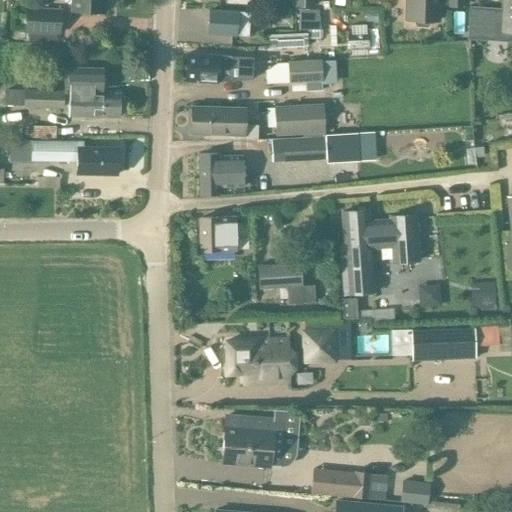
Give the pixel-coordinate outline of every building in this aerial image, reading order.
[(104,13),(104,0),(72,0),(72,11),(104,13)] [(405,0),(405,20),(414,20),(414,24),(415,27),(427,27),(430,24),(430,21),(438,21),(439,5),(449,5),(449,6),(461,6),(461,0),(405,0)] [(511,0),(502,0),(502,8),(477,7),(477,14),(469,13),(469,26),(511,27),(511,0)] [(61,9),(26,7),(25,32),(29,32),(29,41),(56,42),(56,33),(60,34),(61,9)] [(209,10),(208,34),(236,35),(237,11),(209,10)] [(269,48),(306,46),(306,31),(274,33),(274,34),(269,34),(269,48)] [(366,34),(347,36),(348,51),(368,50),(366,34)] [(187,54),(185,80),(217,82),(217,80),(229,80),(253,80),(253,63),(230,63),(231,58),(218,57),(218,56),(187,54)] [(320,60),(288,61),(288,62),(289,82),(321,81),(320,60)] [(278,63),(265,70),(266,83),(289,82),(288,62),(278,63)] [(69,93),(68,116),(120,117),(120,94),(102,93),(103,68),(70,67),(69,93)] [(24,91),(24,107),(62,108),(63,92),(24,91)] [(275,136),(324,133),(322,103),(273,106),(275,136)] [(256,126),(237,125),(237,109),(225,108),(191,107),(191,133),(233,134),(232,139),(256,140),(256,126)] [(32,138),(56,138),(56,126),(32,126),(32,138)] [(284,162),(326,159),(325,136),(282,138),(284,162)] [(440,136),(407,140),(408,152),(442,148),(440,136)] [(76,174),(117,175),(118,148),(82,147),(82,142),(77,142),(77,141),(32,140),(8,140),(8,161),(32,161),(76,162),(76,174)] [(199,155),(200,195),(218,195),(218,187),(242,187),(242,156),(218,156),(218,154),(199,155)] [(511,197),(506,198),(510,232),(501,233),(506,279),(505,279),(508,303),(511,302),(511,197)] [(368,211),(342,213),(345,248),(340,248),(344,295),(374,293),(371,250),(393,249),(394,263),(419,261),(415,215),(390,217),(390,220),(369,221),(368,211)] [(234,218),(218,219),(218,218),(199,218),(200,251),(219,250),(219,249),(235,249),(235,240),(250,239),(250,222),(234,222),(234,218)] [(300,262),(258,265),(259,290),(287,288),(288,305),(314,303),(313,287),(301,287),(300,262)] [(416,273),(417,306),(440,305),(440,273),(416,273)] [(493,282),(469,283),(470,309),(495,308),(493,282)] [(392,308),(357,309),(356,296),(341,296),(342,321),(392,319),(392,308)] [(508,325),(493,326),(496,355),(511,353),(508,325)] [(473,328),(411,330),(412,361),(474,358),(473,328)] [(333,330),(304,330),(305,361),(334,360),(333,330)] [(244,384),(288,382),(286,339),(225,341),(226,375),(243,374),(244,384)] [(222,460),(281,465),(285,421),(225,416),(222,460)] [(313,468),(310,493),(345,497),(346,497),(368,499),(371,474),(371,473),(354,471),(354,472),(313,468)] [(402,481),(399,501),(426,505),(429,484),(402,481)] [(336,506),(334,511),(400,511),(401,508),(396,507),(336,501),(336,506)]
